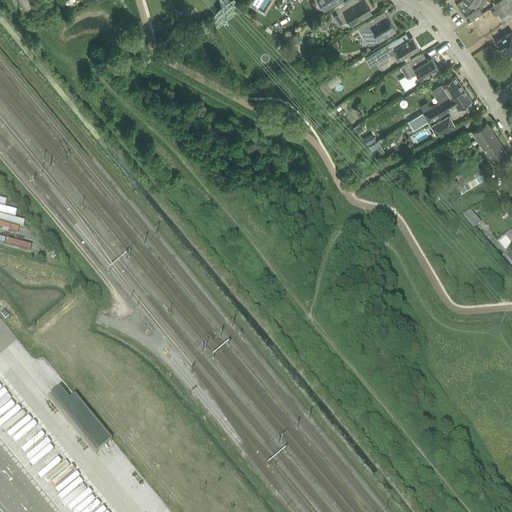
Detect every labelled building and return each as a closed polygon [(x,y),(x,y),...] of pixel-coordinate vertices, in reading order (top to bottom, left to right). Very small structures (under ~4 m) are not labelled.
[(36,8),(32,0),(18,0),(24,13),(36,8)] [(318,0),(324,10),(341,0),(318,0)] [(339,13),(334,16),(339,25),(344,22),(351,18),(354,23),(361,19),(370,14),(366,9),(368,7),(363,0),(360,0),(359,0),(347,0),(335,7),(338,12),(339,13)] [(511,13),(511,0),(499,0),(493,4),(503,19),(511,13)] [(467,15),(471,20),(483,13),(479,7),(467,15)] [(358,26),(365,39),(368,45),(371,43),(372,44),(380,40),(379,38),(384,35),(385,37),(396,30),(391,22),(389,23),(383,12),(385,11),(384,10),(358,26)] [(157,39),(161,45),(189,27),(185,21),(157,39)] [(511,31),(504,36),(496,42),(503,53),(505,52),(509,58),(511,55),(511,31)] [(401,44),(397,38),(365,57),(370,65),(377,62),(378,64),(387,59),(386,56),(391,53),(392,55),(394,54),(397,52),(401,58),(419,47),(413,37),(401,44)] [(336,42),(326,47),(330,54),(339,48),(336,42)] [(406,75),(399,79),(405,90),(421,80),(431,74),(439,69),(432,57),(422,63),(421,61),(424,59),(421,53),(412,58),(400,66),(406,75)] [(387,59),(378,64),(381,69),(391,64),(387,59)] [(337,73),(326,80),(332,88),(343,80),(337,73)] [(441,83),(434,87),(443,100),(450,96),(463,87),(455,74),(446,79),(441,83)] [(332,91),(325,80),(319,84),(327,94),(332,91)] [(443,100),(423,112),(428,121),(428,122),(456,106),(458,109),(460,108),(460,109),(461,109),(465,107),(465,106),(464,105),(472,100),(463,87),(450,96),(443,100)] [(423,112),(409,120),(414,129),(428,121),(423,112)] [(432,125),(437,135),(455,125),(449,116),(432,125)] [(473,131),(485,149),(499,140),(487,122),(473,131)] [(364,137),(368,145),(376,140),(372,133),(364,137)] [(467,134),(449,144),(453,150),(462,145),(470,140),(467,134)] [(370,145),(373,151),(382,145),(379,140),(370,145)] [(499,140),(485,149),(497,168),(511,158),(499,140)] [(452,178),(459,188),(461,192),(485,176),(483,172),(484,171),(483,169),(488,166),(483,158),(452,178)] [(469,212),(462,216),(474,229),(480,224),(469,212)] [(4,311),(0,313),(0,314),(5,320),(8,316),(4,311)] [(59,390),(48,398),(50,400),(61,413),(95,455),(111,442),(75,399),(74,397),(68,402),(59,390)]
